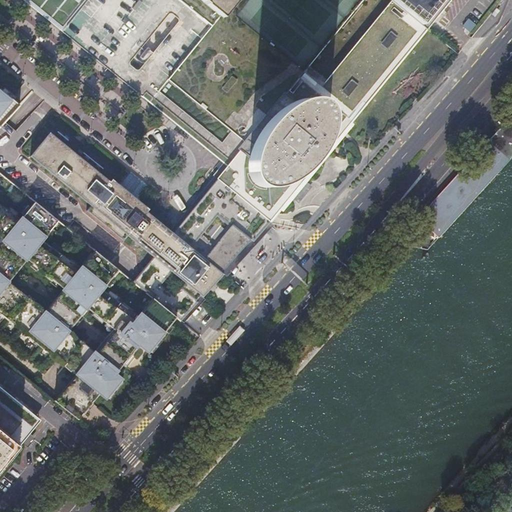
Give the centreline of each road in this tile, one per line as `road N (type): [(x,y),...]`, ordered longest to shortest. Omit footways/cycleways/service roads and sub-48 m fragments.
road 1 (primary): [(117,511),(409,185)]
road 2 (primary): [(511,28),(326,238)]
road 3 (primary): [(262,312),(82,511)]
road 4 (residential): [(155,176),(0,46)]
road 5 (primary): [(409,185),(511,51)]
road 6 (primary): [(409,185),(511,73)]
